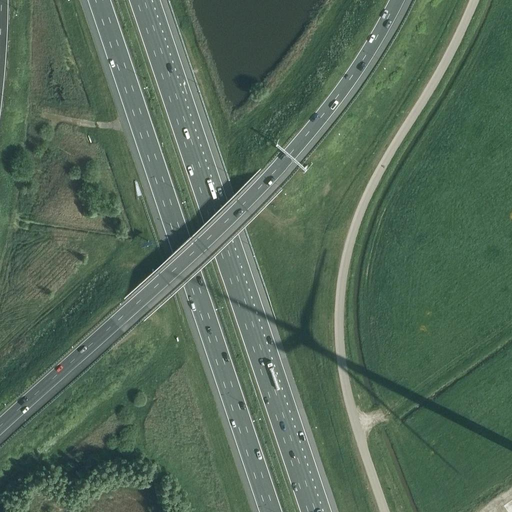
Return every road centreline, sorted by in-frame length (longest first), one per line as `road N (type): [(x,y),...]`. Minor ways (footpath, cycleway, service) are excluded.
road 1 (motorway): [(0,431),(273,180),(369,55),(399,0)]
road 2 (unclassified): [(383,511),(340,381),(336,317),(345,257),(377,171),(473,0)]
road 3 (motorway): [(95,0),(268,511)]
road 4 (motorway): [(310,511),(139,0)]
